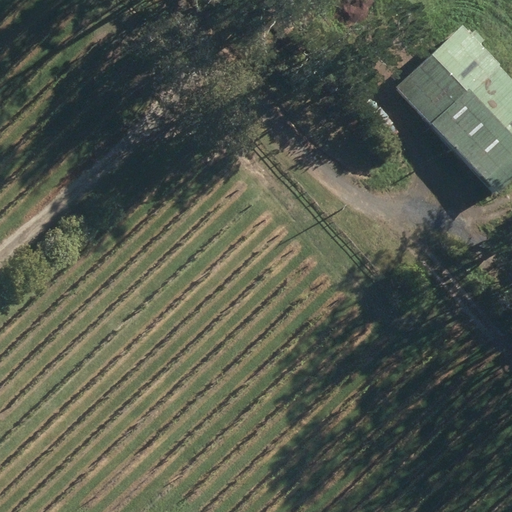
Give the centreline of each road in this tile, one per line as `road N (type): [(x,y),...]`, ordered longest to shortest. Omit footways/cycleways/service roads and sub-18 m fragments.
road 1 (track): [(171,0),(346,180),(424,226),(511,309)]
road 2 (track): [(229,61),(0,270)]
